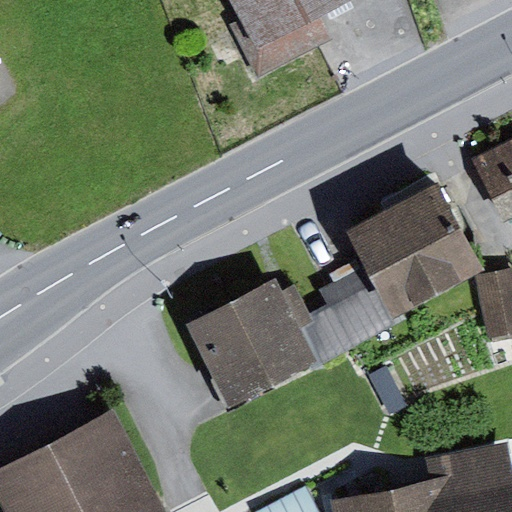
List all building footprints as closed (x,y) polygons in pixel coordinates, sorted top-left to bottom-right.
[(360,0),(221,0),(259,77),(333,41),(322,20),(361,1),(360,0)] [(511,140),(470,163),(504,228),(511,223),(511,140)] [(432,187),(344,235),(363,270),(322,292),(329,307),(352,349),(483,278),(432,187)] [(511,276),(478,282),(488,340),(511,336),(511,276)] [(276,282),(186,330),(231,413),(318,366),(300,331),(314,323),(311,316),(295,287),(282,294),(276,282)] [(329,307),(311,316),(314,323),(300,331),(318,366),(352,349),(329,307)] [(162,511),(112,414),(0,471),(0,511),(162,511)] [(429,487),(334,504),(335,511),(511,511),(511,447),(511,444),(424,459),(429,487)]
